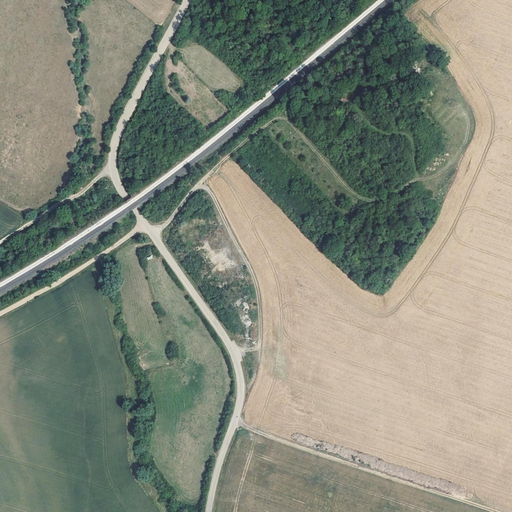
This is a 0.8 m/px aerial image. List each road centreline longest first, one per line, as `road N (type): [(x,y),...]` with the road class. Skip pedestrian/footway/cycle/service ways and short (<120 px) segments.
road 1 (unclassified): [(209,511),(241,399),(240,372),(224,334),(152,233)]
road 2 (track): [(236,418),(495,511)]
road 3 (track): [(242,391),(256,369),(258,293),(209,191),(197,185)]
road 4 (track): [(291,123),(280,118),(261,127),(152,233)]
road 5 (unclassified): [(113,165),(123,121),(188,0)]
road 6 (track): [(145,224),(0,313)]
road 7 (track): [(113,165),(0,243)]
